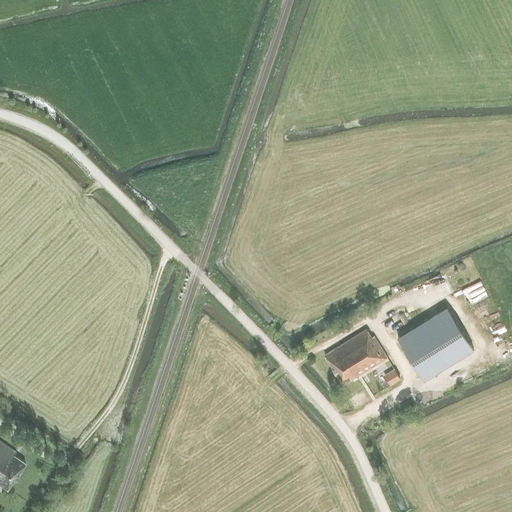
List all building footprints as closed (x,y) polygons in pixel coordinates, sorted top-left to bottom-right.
[(482,280),(461,290),(466,299),(487,289),(482,280)] [(447,306),(398,336),(425,379),(474,348),(447,306)] [(325,354),(325,355),(344,385),(344,384),(387,357),(374,335),(372,337),(367,328),(336,348),(325,354)] [(400,378),(395,370),(385,376),(390,384),(400,378)] [(20,472),(26,463),(14,455),(16,452),(0,441),(0,484),(7,489),(13,481),(20,472)]
